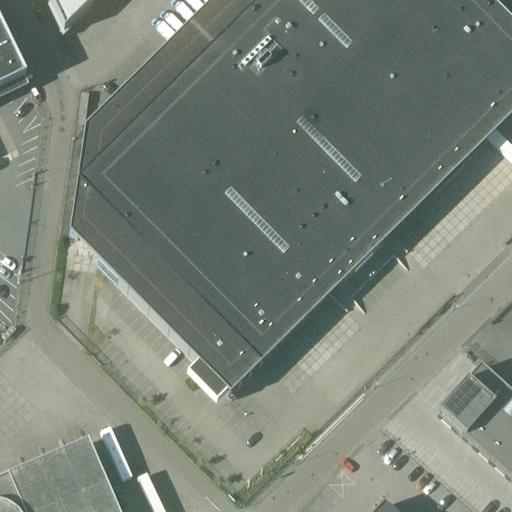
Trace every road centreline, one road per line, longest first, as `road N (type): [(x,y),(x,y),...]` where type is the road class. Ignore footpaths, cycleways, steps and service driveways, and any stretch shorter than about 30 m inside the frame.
road 1 (unclassified): [(8,0),(65,118),(39,334),(216,511)]
road 2 (unclassified): [(511,275),(271,511)]
